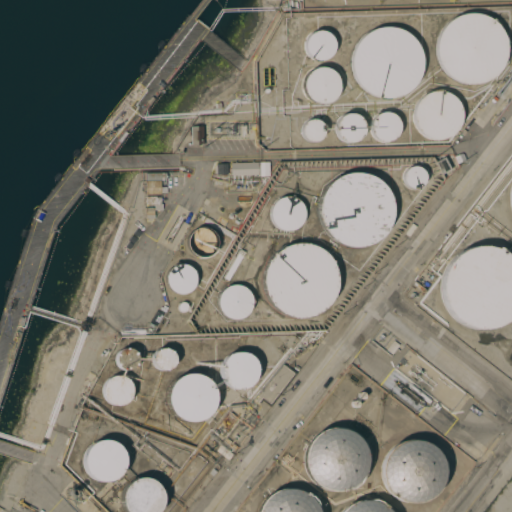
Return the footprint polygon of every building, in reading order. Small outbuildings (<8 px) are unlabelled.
[(502,66),(493,78),(478,85),(462,85),(448,78),(438,66),(434,50),(438,35),(448,22),(462,16),(478,16),(493,22),(502,35),(506,50),(502,66)] [(420,80),(410,93),(395,100),(379,100),(365,93),(355,80),(351,65),(355,49),(365,37),(379,30),(395,30),(410,37),(420,49),(423,65),(420,80)] [(333,54),(329,59),(323,62),(316,62),(310,59),(306,54),(304,47),(306,41),(310,35),(316,32),(323,32),(329,35),(333,41),(335,47),(333,54)] [(338,96),(333,103),(325,107),(317,107),(309,103),(304,96),(302,88),(304,80),(309,73),(317,70),(325,70),(333,73),(338,80),(340,88),(338,96)] [(461,128),(454,136),(445,141),(434,141),(424,136),(417,128),(415,117),(417,106),(424,98),(434,93),(445,93),(454,98),(461,106),(464,117),(461,128)] [(151,96),(154,98),(149,104),(146,102),(151,96)] [(399,135),(395,140),(389,143),(382,143),(377,140),(373,135),(371,129),(373,123),(377,118),(382,115),(389,115),(395,118),(399,123),(400,129),(399,135)] [(363,137),(359,142),(353,145),(347,145),(341,142),(337,137),(335,131),(337,124),(341,119),(347,117),(353,117),(359,119),(363,124),(364,131),(363,137)] [(322,139),(319,143),(314,145),(309,145),(305,143),(302,139),(301,134),(302,129),(305,125),(309,123),(314,123),(319,125),(322,129),(323,134),(322,139)] [(192,147),(192,127),(203,127),(204,146),(192,147)] [(125,131),(127,133),(119,142),(117,140),(125,131)] [(269,162),(269,175),(258,176),(258,174),(230,175),(230,163),(269,162)] [(426,185),(423,189),(418,192),(413,192),(408,189),(405,185),(404,180),(405,175),(408,171),(413,169),(418,169),(423,171),(426,175),(427,180),(426,185)] [(389,231),(379,245),(364,252),(347,252),(332,245),(321,231),(317,215),(321,199),(332,185),(347,178),(364,178),(379,185),(389,199),(393,215),(389,231)] [(148,196),(147,182),(162,181),(162,188),(169,188),(169,194),(162,194),(162,195),(148,196)] [(160,196),(160,204),(162,204),(162,208),(161,210),(155,210),(154,208),(154,205),(145,205),(145,196),(160,196)] [(301,224),(297,229),(290,232),(283,232),(276,229),(272,224),(270,217),(272,210),(276,204),(283,201),(290,201),(297,204),(301,210),(303,217),(301,224)] [(134,246),(130,242),(139,230),(143,233),(134,246)] [(217,253),(213,258),(207,261),(200,261),(193,258),(189,253),(188,246),(189,239),(193,234),(200,231),(207,231),(213,234),(217,239),(219,246),(217,253)] [(332,302),(322,314),(307,322),(290,322),(276,314),(265,302),(262,286),(265,270),(276,257),(290,250),(307,250),(322,257),(332,270),(335,286),(332,302)] [(511,318),(505,327),(489,335),(470,335),(454,327),(442,313),(438,295),(442,277),(454,262),(470,254),(489,254),(505,262),(511,270),(511,318)] [(195,290),(191,295),(185,298),(178,298),(172,295),(168,290),(167,284),(168,277),(172,272),(178,269),(185,269),(191,272),(195,277),(197,284),(195,290)] [(249,313),(245,319),(238,322),(230,322),(224,319),(219,313),(217,305),(219,298),(224,292),(230,289),(238,289),(245,292),(249,298),(251,305),(249,313)] [(137,362),(134,366),(130,368),(125,368),(120,366),(117,362),(116,357),(117,352),(120,348),(125,346),(130,346),(134,348),(137,352),(139,357),(137,362)] [(174,361),(171,365),(166,367),(161,367),(157,365),(154,361),(152,356),(154,352),(157,348),(161,346),(166,346),(171,348),(174,352),(175,356),(174,361)] [(256,375),(251,382),(243,385),(235,385),(228,382),(223,375),(221,367),(223,359),(228,353),(235,349),(243,349),(251,353),(256,359),(258,367),(256,375)] [(262,400),(260,402),(255,399),(282,365),(284,366),(285,364),(297,373),(270,406),(262,400)] [(214,406),(207,414),(197,419),(186,419),(177,414),(170,406),(168,395),(170,385),(177,376),(186,371),(197,371),(207,376),(214,385),(216,395),(214,406)] [(131,395),(127,401),(121,403),(114,403),(108,401),(104,395),(103,389),(104,382),(108,377),(114,374),(121,374),(127,377),(131,382),(133,389),(131,395)] [(362,471),(353,483),(340,489),(326,489),(313,483),(304,471),(301,457),(304,444),(313,432),(326,426),(340,426),(353,432),(362,444),(365,457),(362,471)] [(122,468),(116,476),(107,480),(98,480),(89,476),(83,468),(82,464),(81,459),(83,449),(89,442),(98,438),(107,438),(116,442),(122,449),(124,459),(122,468)] [(441,483),(432,494),(419,500),(405,500),(392,494),(383,483),(380,469),(383,455),(392,444),(405,438),(419,438),(432,444),(441,455),(444,469),(441,483)] [(216,450),(220,445),(233,454),(228,460),(216,450)] [(161,507),(156,511),(126,511),(122,507),(120,498),(122,488),(128,481),(137,477),(147,477),(155,481),(161,488),(163,498),(161,507)] [(255,511),(257,506),(266,495),(279,488),(293,488),(306,495),(315,506),(316,511),(255,511)] [(337,511),(343,505),(356,499),(371,499),(383,505),(388,511),(337,511)]
